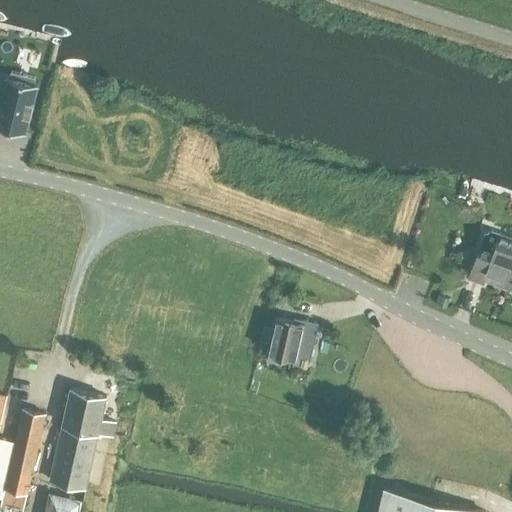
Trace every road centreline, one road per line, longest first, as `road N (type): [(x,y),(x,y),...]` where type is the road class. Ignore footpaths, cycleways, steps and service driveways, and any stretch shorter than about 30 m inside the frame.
road 1 (unclassified): [(511,358),(257,243),(0,170)]
road 2 (tertiary): [(511,41),(387,0)]
